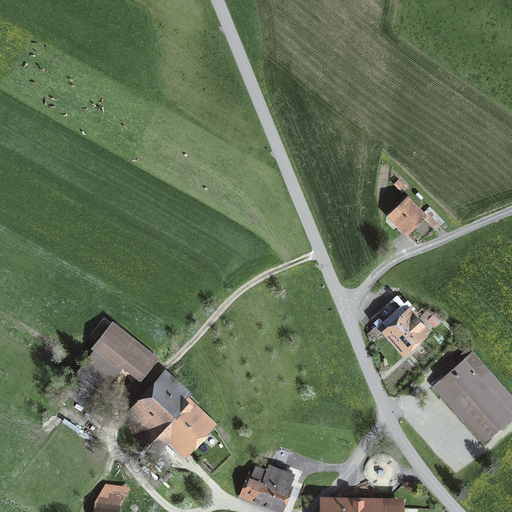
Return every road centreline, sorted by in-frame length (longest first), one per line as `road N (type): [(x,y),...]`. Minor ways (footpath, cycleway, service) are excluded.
road 1 (unclassified): [(458,511),(388,415),(217,0)]
road 2 (track): [(320,253),(251,282),(136,394),(118,419),(108,467),(85,511)]
road 3 (track): [(342,306),(392,261),(511,210)]
